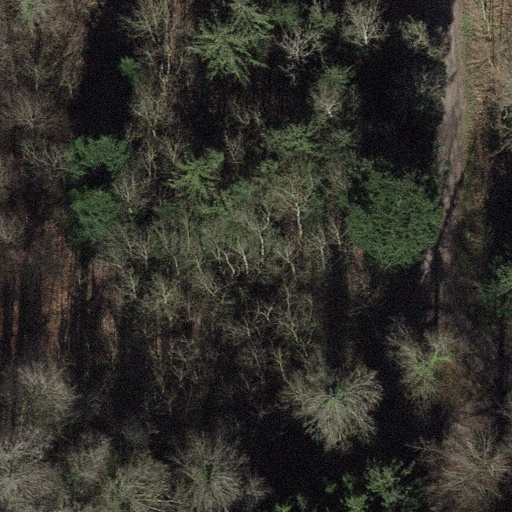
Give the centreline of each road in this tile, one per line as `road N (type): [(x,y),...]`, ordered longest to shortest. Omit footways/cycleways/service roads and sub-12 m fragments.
road 1 (track): [(337,466),(439,276),(454,155),(446,0)]
road 2 (track): [(511,398),(214,511)]
road 3 (track): [(439,276),(511,388)]
